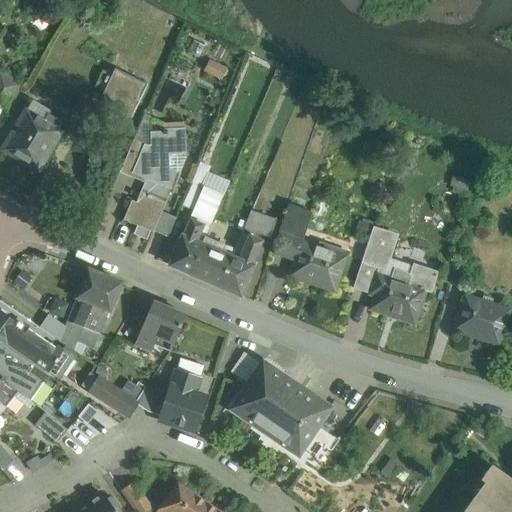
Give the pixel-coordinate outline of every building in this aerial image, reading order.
[(148,84),(115,69),(101,101),(134,116),(148,84)] [(0,73),(0,106),(7,110),(21,85),(0,73)] [(62,123),(31,104),(4,149),(40,171),(63,133),(58,129),(62,123)] [(164,131),(151,132),(152,145),(144,145),(134,140),(121,171),(147,182),(139,202),(134,200),(126,219),(154,230),(170,190),(172,191),(179,172),(169,168),(167,152),(186,151),(184,127),(164,128),(164,131)] [(204,188),(192,183),(182,205),(194,210),(204,188)] [(213,197),(201,224),(203,224),(196,241),(203,244),(205,239),(221,201),(213,197)] [(306,215),(289,209),(290,206),(289,206),(275,247),(298,255),(302,242),(297,241),(306,215)] [(277,220),(251,210),(244,227),(255,231),(271,237),(277,220)] [(201,224),(189,219),(182,235),(196,241),(203,224),(201,224)] [(398,235),(373,227),(353,288),(370,294),(377,273),(384,276),(398,235)] [(196,241),(182,235),(170,266),(190,274),(203,244),(196,241)] [(249,236),(239,259),(252,265),(262,241),(249,236)] [(223,247),(205,239),(203,244),(221,251),(223,247)] [(339,255),(302,242),(298,255),(290,277),(333,291),(340,270),(335,268),(339,255)] [(221,251),(203,244),(190,274),(219,287),(231,256),(221,251)] [(239,259),(231,256),(219,287),(240,295),(252,265),(239,259)] [(437,272),(413,264),(410,274),(394,269),(391,278),(426,289),(425,291),(431,293),(437,272)] [(468,268),(456,264),(449,285),(461,289),(468,268)] [(104,276),(88,269),(77,298),(68,321),(83,327),(83,328),(104,276)] [(255,295),(262,278),(251,273),(244,291),(255,295)] [(384,276),(377,273),(370,294),(375,295),(370,309),(414,323),(425,291),(426,289),(391,278),(384,276)] [(120,282),(104,276),(83,328),(99,334),(108,311),(109,311),(120,282)] [(267,287),(263,303),(278,307),(282,291),(267,287)] [(505,309),(465,296),(454,330),(498,345),(505,324),(500,323),(505,309)] [(54,298),(48,314),(63,320),(69,304),(54,298)] [(186,316),(152,302),(135,343),(152,351),(155,344),(171,351),(186,316)] [(22,324),(20,327),(0,312),(0,334),(11,343),(9,345),(48,372),(49,371),(59,379),(76,353),(73,350),(66,346),(62,352),(22,324)] [(83,327),(68,321),(59,341),(66,346),(73,350),(83,327)] [(11,343),(0,334),(0,362),(14,372),(24,379),(34,365),(7,348),(9,345),(11,343)] [(204,366),(180,358),(176,369),(175,369),(167,394),(168,395),(161,415),(160,419),(195,431),(205,398),(195,394),(201,377),(200,377),(204,366)] [(330,408),(263,363),(232,409),(299,454),(318,426),(330,408)] [(34,365),(24,379),(31,384),(32,381),(40,370),(34,365)] [(40,370),(32,381),(40,386),(48,375),(40,370)] [(135,402),(91,373),(83,385),(90,390),(90,391),(129,416),(137,404),(137,403),(135,402)] [(2,377),(0,375),(0,401),(6,407),(19,391),(2,377)] [(156,391),(145,388),(135,402),(137,403),(137,404),(144,408),(149,411),(156,391)] [(167,394),(156,391),(149,411),(161,415),(168,395),(167,394)] [(67,430),(46,413),(35,425),(57,443),(67,430)] [(339,440),(318,426),(299,454),(320,468),(339,440)] [(0,444),(0,466),(3,470),(14,461),(0,444)] [(484,482),(464,511),(465,511),(511,511),(511,479),(491,465),(480,479),(484,482)] [(146,511),(152,508),(133,482),(122,490),(137,511),(146,511)] [(218,511),(177,483),(158,511),(159,511),(218,511)] [(114,511),(102,494),(74,511),(114,511)]
